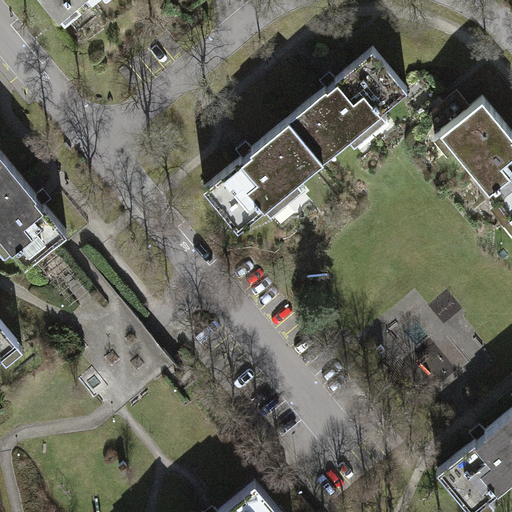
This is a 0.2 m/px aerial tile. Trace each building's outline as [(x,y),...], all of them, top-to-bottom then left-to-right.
[(48,0),(53,6),(59,14),(76,1),(75,0),(48,0)] [(261,208),(376,114),(341,71),(226,166),(261,208)] [(433,131),(511,226),(511,139),(476,96),(433,131)] [(0,149),(0,248),(7,243),(20,259),(62,224),(41,198),(0,149)] [(0,357),(3,361),(19,348),(0,324),(0,357)] [(511,416),(442,474),(472,511),(492,511),(498,508),(493,501),(511,486),(511,416)] [(284,511),(261,484),(227,511),(284,511)]
